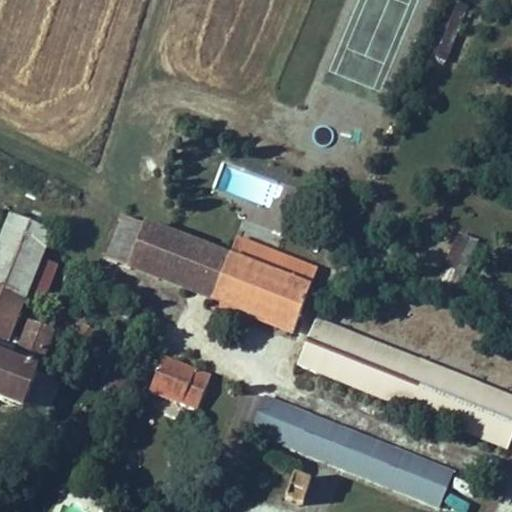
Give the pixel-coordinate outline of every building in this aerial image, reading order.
[(27,322),(18,345),(7,341),(48,235),(8,216),(0,235),(0,403),(20,411),(50,332),(27,322)] [(104,259),(127,268),(143,227),(120,218),(104,259)] [(189,274),(193,262),(198,248),(143,227),(127,268),(184,290),(189,274)] [(457,294),(478,241),(453,231),(432,284),(457,294)] [(225,259),(198,248),(193,262),(189,274),(184,290),(210,299),(225,259)] [(225,259),(210,299),(235,310),(251,269),(225,259)] [(251,269),(235,310),(292,332),(308,291),(251,269)] [(393,405),(488,442),(505,399),(314,323),(296,365),(393,405)] [(82,326),(74,340),(83,345),(92,331),(82,326)] [(161,359),(148,393),(231,426),(236,428),(249,394),(161,359)] [(249,433),(262,399),(249,394),(236,428),(249,433)] [(249,433),(251,434),(308,456),(438,508),(451,475),(262,399),(249,433)] [(505,449),(511,431),(511,401),(505,399),(488,442),(505,449)] [(292,479),(284,498),(300,504),(308,486),(292,479)]
